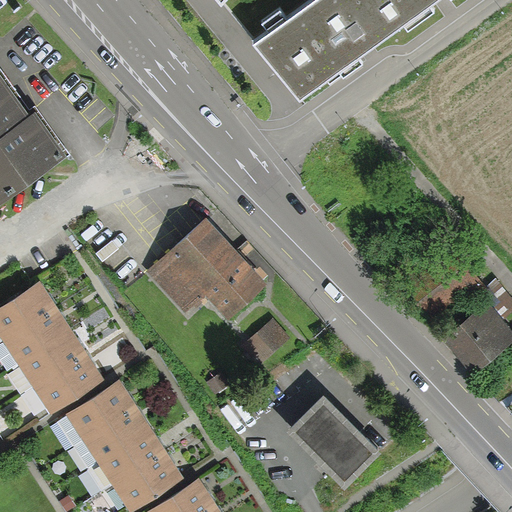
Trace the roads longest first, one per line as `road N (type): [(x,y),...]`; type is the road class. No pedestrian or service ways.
road 1 (primary): [(511,464),(94,0)]
road 2 (residential): [(0,248),(119,172)]
